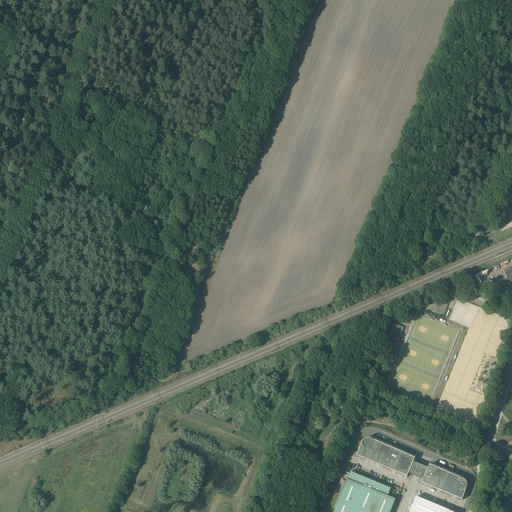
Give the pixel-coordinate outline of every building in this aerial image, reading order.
[(511,267),(504,271),(507,278),(499,282),(501,287),(511,281),(511,267)] [(485,271),(477,274),(480,283),(489,279),(485,271)] [(393,357),(396,348),(392,346),(395,339),(399,341),(404,328),(395,324),(395,325),(392,324),(381,353),(393,357)] [(494,365),(489,383),(492,384),(497,366),(494,365)] [(363,442),(362,443),(357,457),(374,464),(383,445),(370,439),(369,439),(368,439),(367,439),(366,440),(365,440),(364,441),(363,441),(363,442)] [(383,467),(391,449),(383,445),(374,464),(383,467)] [(396,473),(404,454),(391,449),(383,467),(396,473)] [(414,463),(415,459),(404,454),(396,473),(407,478),(409,474),(414,463)] [(428,469),(414,463),(409,474),(423,480),(422,484),(442,492),(450,474),(430,466),(428,469)] [(391,489),(350,472),(334,511),(390,511),(396,500),(388,497),(391,489)] [(459,478),(450,474),(442,492),(451,496),(459,478)] [(464,480),(459,478),(451,496),(462,501),(467,487),(467,486),(467,485),(467,484),(466,483),(466,482),(465,481),(464,481),(464,480)] [(449,511),(416,498),(409,511),(449,511)]
